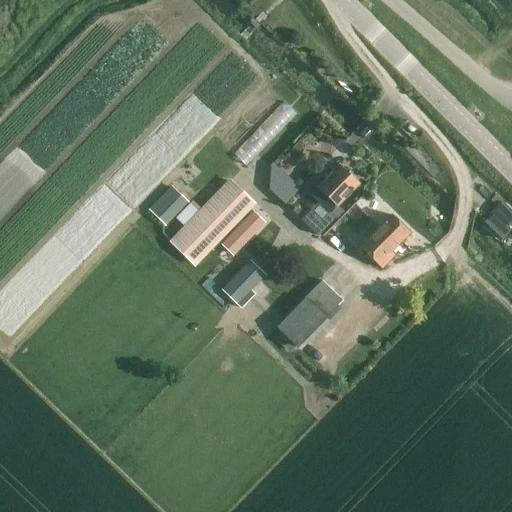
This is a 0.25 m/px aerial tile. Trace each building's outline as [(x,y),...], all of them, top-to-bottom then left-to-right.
[(281,104),(235,152),(248,164),(294,116),(281,104)] [(317,203),(300,220),(316,236),(317,237),(334,219),(335,218),(342,211),(337,205),(357,184),(354,182),(357,179),(349,171),(346,174),(338,166),(318,187),(310,196),(317,203)] [(284,203),(299,188),(280,171),(269,183),(268,188),(284,203)] [(194,265),(252,204),(228,181),(197,213),(189,205),(175,218),(184,227),(170,242),(194,265)] [(165,225),(186,203),(171,187),(149,210),(165,225)] [(494,213),(488,219),(493,223),(496,227),(501,222),(506,226),(511,220),(511,212),(502,202),(502,203),(492,211),(494,213)] [(252,211),(220,245),(232,256),(264,222),(252,211)] [(372,241),(363,251),(382,270),(395,257),(390,252),(409,233),(391,216),(369,238),(372,241)] [(223,288),(221,290),(223,292),(236,305),(250,290),(264,276),(249,261),(223,288)] [(296,348),(342,301),(321,282),(276,329),(281,333),(274,340),(288,353),(295,346),(296,348)]
